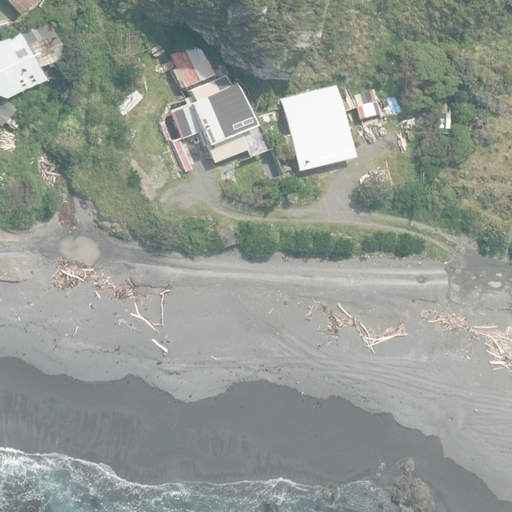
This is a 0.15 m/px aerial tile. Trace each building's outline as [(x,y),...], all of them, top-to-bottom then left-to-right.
[(3,0),(17,14),(28,0),(3,0)] [(18,30),(0,38),(0,95),(1,96),(40,78),(18,30)] [(233,84),(186,103),(210,163),(239,151),(241,155),(256,149),(254,145),(263,141),(254,121),(249,123),(233,84)] [(352,156),(335,85),(278,98),(296,170),(352,156)] [(11,109),(0,121),(9,129),(20,118),(11,109)]
